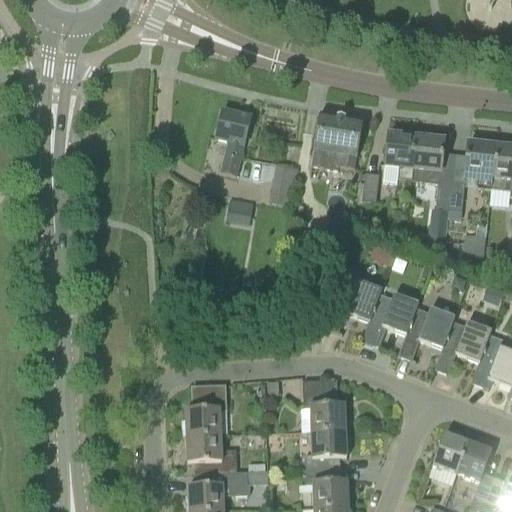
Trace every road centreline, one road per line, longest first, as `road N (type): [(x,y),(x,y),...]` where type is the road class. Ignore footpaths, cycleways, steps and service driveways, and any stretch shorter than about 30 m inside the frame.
road 1 (residential): [(156,511),(153,402),(172,383),(333,367),(426,401)]
road 2 (residential): [(72,511),(51,136)]
road 3 (unclassified): [(511,107),(381,90),(235,49)]
road 4 (unclassified): [(112,9),(191,43),(235,49)]
